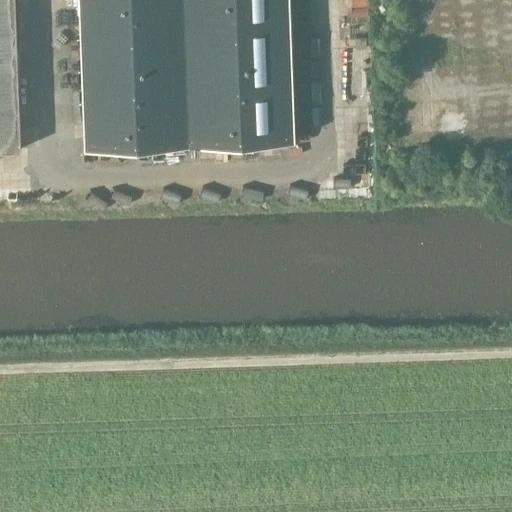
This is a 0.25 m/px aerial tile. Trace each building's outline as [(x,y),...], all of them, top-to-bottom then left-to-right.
[(0,0),(0,149),(20,149),(14,0),(0,0)] [(78,0),(84,146),(294,138),(289,0),(78,0)] [(110,189),(97,206),(106,213),(120,197),(110,189)] [(164,212),(172,194),(160,189),(152,207),(164,212)] [(126,212),(137,196),(128,190),(117,206),(126,212)] [(131,209),(140,216),(154,198),(145,191),(131,209)]
